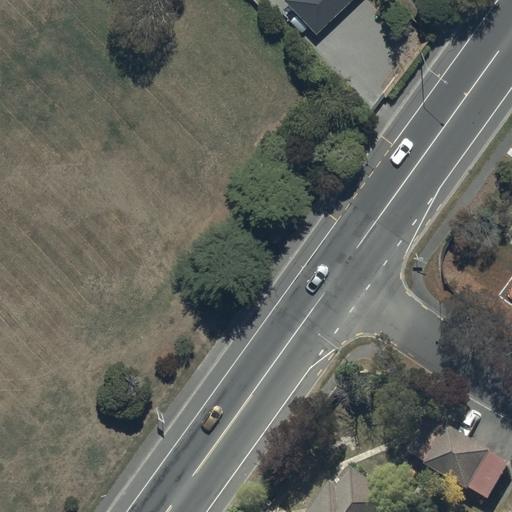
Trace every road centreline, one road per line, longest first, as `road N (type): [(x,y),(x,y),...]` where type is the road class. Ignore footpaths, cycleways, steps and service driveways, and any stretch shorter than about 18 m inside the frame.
road 1 (secondary): [(334,275),(511,32)]
road 2 (secondary): [(169,511),(334,275)]
road 3 (residential): [(334,275),(511,389)]
